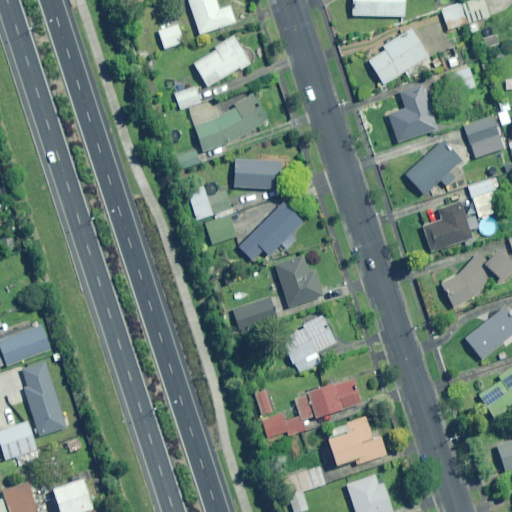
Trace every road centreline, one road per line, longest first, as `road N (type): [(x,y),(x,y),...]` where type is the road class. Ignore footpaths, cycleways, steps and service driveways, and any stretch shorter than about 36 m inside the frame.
road 1 (residential): [(458,511),(287,0)]
road 2 (primary): [(55,0),(222,511)]
road 3 (primary): [(176,511),(9,0)]
